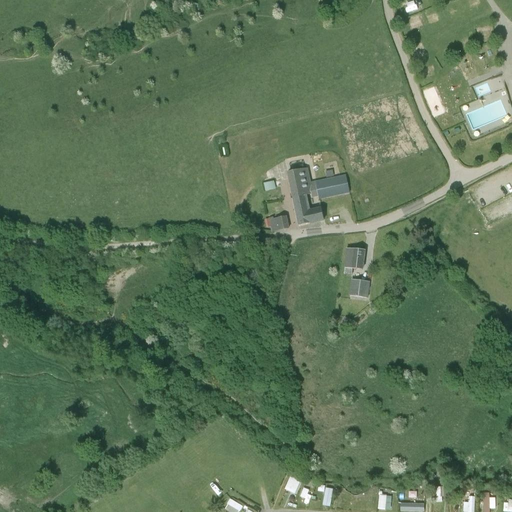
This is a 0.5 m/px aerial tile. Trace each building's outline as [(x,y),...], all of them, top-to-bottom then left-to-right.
[(473,0),(470,2),(474,12),(482,8),(478,0),(473,0)] [(459,5),(449,7),(451,16),(461,14),(459,5)] [(414,14),(424,11),(422,6),(412,10),(414,14)] [(428,16),(430,26),(439,24),(437,14),(428,16)] [(409,22),(414,32),(425,27),(420,17),(409,22)] [(493,32),(480,34),(481,45),(495,43),(493,32)] [(468,38),(458,42),(463,53),(472,48),(468,38)] [(450,60),(459,57),(455,45),(446,48),(450,60)] [(414,49),(418,62),(428,59),(424,46),(414,49)] [(428,82),(439,77),(434,67),(423,72),(428,82)] [(462,139),(453,143),(458,153),(467,149),(462,139)] [(487,152),(494,149),(491,141),(484,143),(487,152)] [(308,169),(298,171),(288,173),(292,191),(311,187),(308,169)] [(266,176),(267,184),(278,182),(277,174),(266,176)] [(316,182),(317,188),(318,193),(319,200),(320,199),(323,198),(323,199),(326,198),(337,195),(337,196),(337,195),(342,194),(342,195),(343,195),(343,194),(348,193),(348,194),(349,193),(346,176),(316,182)] [(295,209),(307,206),(309,206),(307,195),(311,194),(313,194),(318,193),(317,188),(312,189),(311,187),(292,191),(295,209)] [(307,206),(295,209),(299,226),(311,224),(307,206)] [(307,206),(311,224),(324,221),(321,209),(310,211),(309,206),(307,206)] [(271,227),(272,231),(272,233),(288,229),(286,217),(269,220),(271,227)] [(346,249),(345,268),(344,274),(351,275),(352,269),(362,270),(365,251),(364,251),(346,249)] [(368,282),(352,280),(349,296),(366,299),(368,282)] [(345,326),(348,328),(352,322),(351,321),(345,317),(342,324),(345,326)] [(287,490),(298,494),(303,480),(291,476),(287,490)] [(325,506),(332,507),(334,488),(327,487),(325,506)] [(311,500),(312,495),(310,495),(311,489),(304,488),(302,499),(311,500)] [(353,509),(354,494),(342,493),(341,508),(353,509)] [(360,511),(374,511),(375,495),(360,494),(360,511)] [(381,494),(380,509),(393,510),(394,495),(381,494)] [(465,511),(476,511),(477,496),(471,496),(471,503),(465,503),(465,511)] [(416,510),(418,498),(408,497),(406,509),(416,510)] [(226,509),(232,511),(241,511),(245,505),(232,498),(226,509)]
